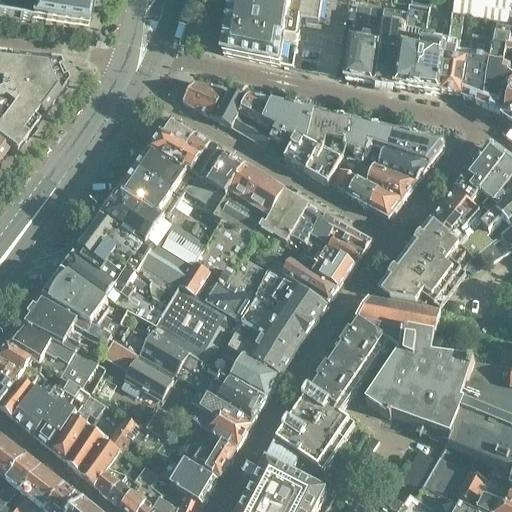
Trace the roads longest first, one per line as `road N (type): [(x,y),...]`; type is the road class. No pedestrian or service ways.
road 1 (tertiary): [(0,257),(146,59)]
road 2 (residential): [(146,59),(0,45)]
